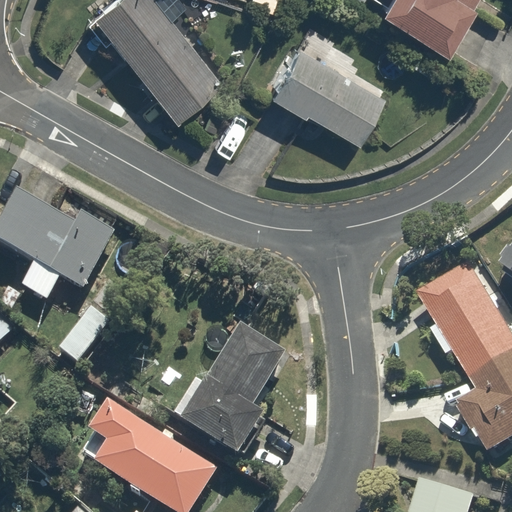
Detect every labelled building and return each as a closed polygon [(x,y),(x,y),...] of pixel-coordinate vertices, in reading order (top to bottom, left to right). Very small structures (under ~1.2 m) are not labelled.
[(220,89),(154,0),(100,0),(87,10),(172,125),(220,89)] [(478,0),(385,0),(382,6),(449,47),(478,0)] [(337,43),(307,27),(270,94),(358,142),(387,89),(329,57),(337,43)] [(58,224),(20,202),(0,237),(0,246),(39,268),(24,294),(50,308),(64,281),(84,292),(115,236),(66,210),(58,224)] [(499,303),(474,265),(423,296),(443,330),(436,334),(452,360),(461,355),(483,393),(461,406),(483,444),(487,442),(496,457),(511,446),(511,300),(509,296),(499,303)] [(113,325),(93,310),(61,353),(81,368),(113,325)] [(0,352),(17,332),(0,318),(0,352)] [(287,360),(241,333),(209,388),(199,382),(177,419),(188,425),(184,432),(244,466),(268,425),(254,417),(287,360)] [(195,511),(220,473),(111,406),(90,440),(94,442),(86,457),(101,466),(98,470),(166,511),(195,511)] [(472,511),(476,494),(422,483),(415,511),(472,511)] [(22,511),(7,499),(0,506),(0,511),(22,511)]
